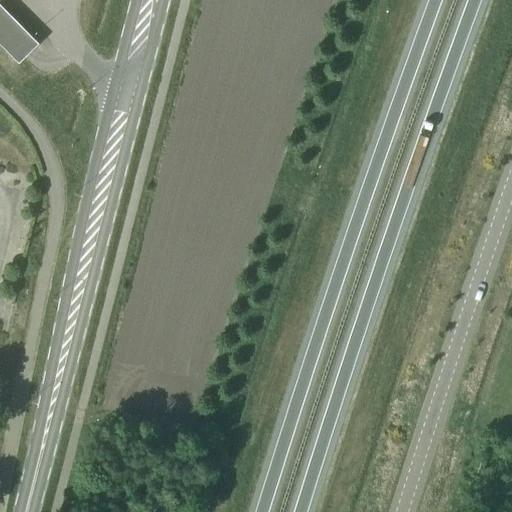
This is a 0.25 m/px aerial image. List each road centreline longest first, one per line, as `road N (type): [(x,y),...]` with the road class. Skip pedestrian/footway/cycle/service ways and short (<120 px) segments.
road 1 (trunk): [(302,511),(386,251),(481,0)]
road 2 (trunk): [(438,0),(327,298),(260,511)]
road 3 (tertiary): [(26,511),(152,0)]
road 4 (secondary): [(511,190),(403,511)]
